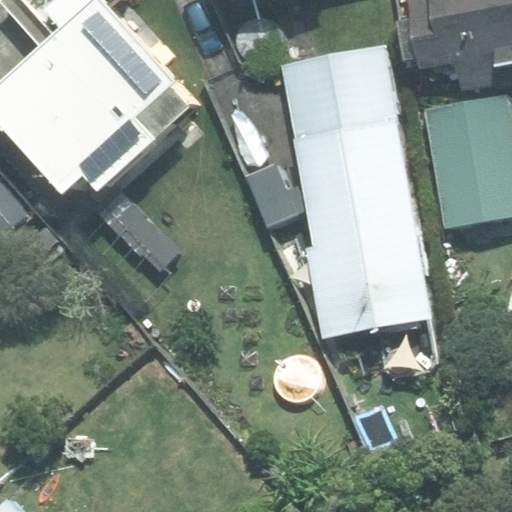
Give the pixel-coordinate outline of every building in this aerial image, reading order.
[(13,121),(0,131),(0,144),(47,200),(65,186),(82,205),(107,185),(119,200),(216,119),(124,8),(132,0),(131,0),(18,0),(10,7),(59,66),(4,111),(13,121)] [(238,0),(240,11),(307,0),(238,0)] [(511,0),(423,0),(428,29),(414,32),(422,71),(438,68),(441,79),(474,72),(480,98),(511,92),(511,0)] [(327,254),(318,255),(336,346),(445,326),(392,51),(292,70),(327,254)] [(511,104),(435,117),(455,234),(511,224),(511,104)] [(111,225),(148,261),(151,257),(166,272),(184,254),(133,203),(111,225)] [(39,247),(33,253),(44,265),(62,249),(39,223),(27,234),(39,247)] [(511,467),(503,472),(511,491),(511,467)]
